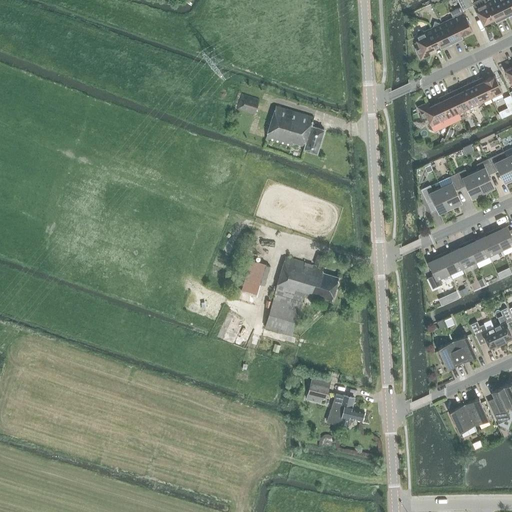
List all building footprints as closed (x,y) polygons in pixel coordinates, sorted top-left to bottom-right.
[(456,0),(462,10),(468,8),(463,0),(456,0)] [(493,19),(485,2),(483,0),(476,0),(472,2),(475,7),(474,7),(482,25),(493,19)] [(506,18),(497,0),(486,0),(486,1),(485,2),(493,19),(496,18),(498,22),(506,18)] [(511,1),(511,0),(497,0),(506,18),(511,14),(511,1)] [(463,13),(452,18),(461,35),(471,30),(463,13)] [(452,18),(441,23),(451,44),(460,40),(458,36),(461,35),(452,18)] [(432,27),(430,28),(438,46),(441,44),(443,48),(451,44),(441,23),(440,24),(434,22),(432,27)] [(428,51),(438,46),(430,28),(424,31),(418,29),(415,35),(414,36),(418,46),(415,48),(420,59),(430,54),(428,51)] [(494,76),(483,81),(491,98),(502,93),(494,76)] [(480,103),(491,98),(483,81),(481,82),(479,78),(470,82),(480,103)] [(480,103),(470,82),(459,87),(469,108),(480,103)] [(469,108),(459,87),(448,92),(458,113),(469,108)] [(241,92),(235,109),(254,115),(259,98),(241,92)] [(458,113),(448,92),(440,96),(441,100),(439,101),(447,119),(458,113)] [(503,98),(510,113),(511,112),(511,100),(510,95),(503,98)] [(441,122),(447,119),(439,101),(429,106),(427,102),(417,107),(422,118),(426,117),(431,126),(432,126),(438,128),(441,122)] [(276,106),(266,139),(291,146),(292,142),(304,146),(303,149),(317,153),(324,129),(310,125),(313,117),(276,106)] [(511,178),(511,170),(506,157),(495,162),(492,156),(487,159),(488,162),(493,173),(498,170),(504,182),(511,178)] [(488,175),(493,173),(488,162),(487,159),(476,164),(479,169),(473,172),(482,192),(494,187),(488,175)] [(454,174),(460,188),(466,185),(471,198),(482,192),(473,172),(467,175),(465,169),(454,174)] [(451,182),(440,187),(450,208),(461,202),(455,190),(460,188),(454,174),(449,177),(451,182)] [(439,213),(450,208),(440,187),(432,191),(429,186),(421,190),(427,203),(433,201),(439,213)] [(498,228),(492,230),(501,249),(511,244),(511,237),(507,226),(499,230),(498,228)] [(488,235),(480,238),(488,255),(501,249),(492,230),(487,232),(488,235)] [(471,240),(466,242),(475,261),(488,255),(480,238),(472,242),(471,240)] [(462,247),(454,250),(462,267),(475,261),(466,242),(461,245),(462,247)] [(449,273),(462,267),(454,250),(446,254),(445,252),(440,254),(449,273)] [(325,257),(317,254),(314,264),(321,266),(325,257)] [(449,273),(440,254),(434,257),(435,259),(427,263),(434,276),(428,278),(432,288),(441,284),(438,278),(449,273)] [(286,256),(264,327),(291,335),(304,295),(310,297),(311,294),(332,300),(338,277),(323,272),(323,268),(286,256)] [(250,258),(241,288),(258,293),(260,284),(265,286),(271,266),(266,264),(267,264),(250,258)] [(500,324),(493,327),(501,345),(506,342),(506,341),(511,338),(511,336),(506,323),(511,320),(511,319),(506,307),(500,310),(502,315),(497,317),(500,324)] [(497,347),(501,345),(493,327),(487,330),(483,324),(479,326),(476,321),(470,324),(476,337),(482,334),(489,349),(496,346),(497,347)] [(462,365),(463,365),(449,334),(448,334),(452,341),(437,348),(447,369),(461,363),(462,365)] [(449,334),(463,365),(462,362),(476,356),(466,334),(452,341),(449,334)] [(326,398),(330,379),(312,374),(307,394),(315,395),(314,399),(323,401),(324,398),(326,398)] [(511,382),(503,386),(511,406),(511,405),(511,404),(511,382)] [(511,407),(511,406),(503,386),(491,392),(497,406),(491,409),(488,401),(487,401),(498,424),(510,418),(505,408),(511,405),(511,407)] [(336,394),(327,421),(339,425),(340,423),(348,425),(349,417),(361,420),(364,411),(351,408),(354,398),(342,395),(342,396),(336,394)] [(463,401),(462,401),(477,433),(474,425),(488,419),(478,398),(464,404),(463,401)] [(476,433),(477,433),(462,401),(462,402),(463,404),(449,411),(459,432),(473,426),(476,433)] [(471,443),(474,449),(481,446),(479,440),(471,443)]
